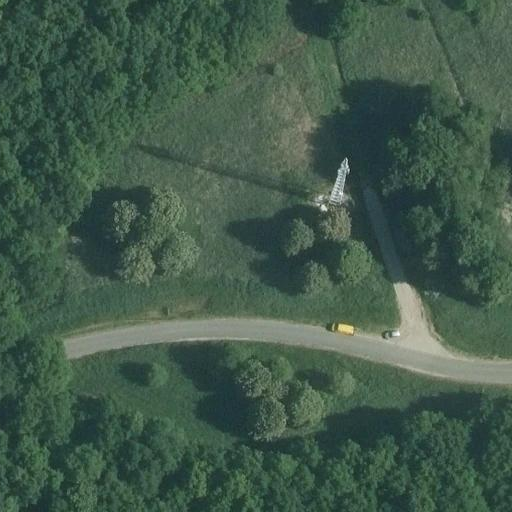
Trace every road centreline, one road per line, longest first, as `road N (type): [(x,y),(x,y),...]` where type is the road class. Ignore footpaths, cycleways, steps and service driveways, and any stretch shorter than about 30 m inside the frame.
road 1 (tertiary): [(0,369),(124,335),(216,328),(278,330),(511,375)]
road 2 (track): [(422,360),(326,42),(306,0)]
